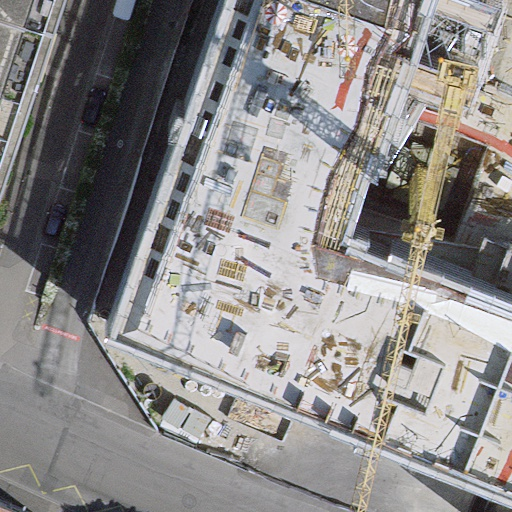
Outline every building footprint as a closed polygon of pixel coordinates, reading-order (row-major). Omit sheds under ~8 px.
[(0,0),(0,1),(57,20),(63,0),(0,0)] [(511,0),(228,0),(185,128),(121,320),(511,474),(511,0)] [(0,1),(0,94),(23,102),(33,72),(39,74),(57,20),(0,1)] [(0,94),(0,172),(23,102),(0,94)] [(0,511),(30,511),(0,498),(0,511)]
